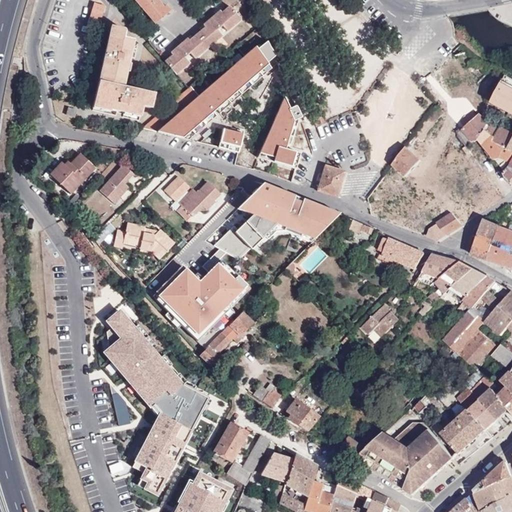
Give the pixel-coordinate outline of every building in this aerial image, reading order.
[(134,0),(155,24),(170,11),(166,5),(164,7),(157,0),(134,0)] [(104,7),(93,4),(88,25),(98,29),(104,7)] [(172,56),(165,61),(176,75),(190,64),(185,58),(190,54),(195,59),(222,36),(216,31),(223,26),(227,31),(240,20),(229,6),(221,13),(219,11),(203,25),(204,27),(189,41),(187,39),(170,53),(172,56)] [(123,29),(111,26),(93,108),(110,112),(111,110),(140,116),(142,107),(150,108),(154,94),(123,88),(133,40),(123,38),(124,31),(123,29)] [(188,89),(142,129),(188,140),(215,116),(212,113),(216,109),(220,113),(277,64),(267,42),(201,99),(190,87),(188,89)] [(474,59),(471,64),(487,74),(490,69),(474,59)] [(511,88),(502,83),(492,103),(511,113),(511,88)] [(274,117),(258,158),(295,169),(299,154),(284,150),(286,145),(289,146),(297,120),(292,108),(289,110),(283,98),(274,117)] [(320,114),(323,113),(319,100),(308,104),(316,127),(324,125),(320,114)] [(297,120),(300,119),(298,114),(295,106),(292,108),(297,120)] [(77,110),(68,108),(66,116),(75,118),(77,110)] [(442,111),(434,109),(415,135),(421,140),(442,111)] [(488,125),(479,115),(458,134),(467,146),(473,141),(479,140),(488,125)] [(498,131),(488,125),(479,140),(494,160),(495,159),(501,158),(505,147),(511,133),(500,128),(498,131)] [(242,134),(224,130),(219,147),(238,152),(242,134)] [(420,161),(406,147),(400,155),(393,165),(405,176),(420,161)] [(511,150),(509,149),(505,147),(501,158),(511,163),(511,150)] [(80,155),(71,165),(67,168),(64,165),(62,163),(50,175),(70,194),(94,169),(80,155)] [(511,163),(501,158),(495,159),(506,172),(510,168),(511,163)] [(132,175),(122,166),(99,191),(114,203),(127,188),(123,184),(132,175)] [(324,166),(317,191),(337,197),(344,172),(324,166)] [(178,177),(164,191),(175,201),(189,188),(178,177)] [(181,206),(191,215),(193,216),(203,206),(207,211),(215,202),(213,200),(219,195),(207,182),(195,193),(192,190),(179,203),(181,206)] [(340,214),(263,184),(237,209),(252,215),(232,234),(229,230),(212,245),(239,259),(275,224),(312,240),(340,214)] [(443,219),(453,214),(454,213),(446,205),(437,209),(443,219)] [(186,221),(191,215),(181,206),(176,211),(186,221)] [(453,214),(443,219),(436,223),(437,224),(447,235),(462,225),(453,214)] [(501,227),(488,260),(507,266),(511,270),(511,221),(504,218),(501,227)] [(361,233),(362,231),(365,224),(354,220),(351,229),(361,233)] [(501,227),(484,221),(472,255),(488,260),(501,227)] [(143,232),(144,229),(127,223),(125,232),(118,230),(114,246),(121,248),(123,243),(139,247),(139,249),(151,252),(150,252),(158,259),(173,244),(159,230),(157,233),(154,235),(143,232)] [(110,224),(96,238),(101,243),(115,229),(110,224)] [(369,225),(365,224),(362,231),(369,234),(372,227),(369,225)] [(437,224),(421,234),(437,241),(447,235),(437,224)] [(186,226),(177,235),(182,240),(191,231),(186,226)] [(424,254),(389,238),(388,240),(386,239),(384,239),(379,250),(380,251),(383,253),(383,255),(405,264),(415,268),(424,254)] [(383,253),(380,251),(377,260),(402,270),(405,264),(383,255),(383,253)] [(460,262),(433,255),(423,272),(440,279),(441,279),(460,262)] [(198,281),(186,269),(156,297),(197,339),(250,289),(221,259),(198,281)] [(473,270),(460,262),(441,279),(453,287),(473,270)] [(488,278),(473,270),(453,287),(442,297),(450,302),(450,301),(459,307),(464,302),(464,301),(469,295),(488,278)] [(497,282),(488,278),(469,295),(464,301),(464,302),(471,308),(473,310),(497,282)] [(511,292),(511,290),(497,282),(473,310),(471,308),(466,314),(443,340),(456,351),(458,353),(479,330),(486,321),(511,292)] [(435,291),(428,298),(434,304),(440,298),(435,291)] [(511,292),(486,321),(502,335),(509,328),(511,331),(511,292)] [(422,304),(428,310),(434,304),(428,298),(422,304)] [(386,308),(365,329),(371,335),(375,332),(383,341),(401,323),(392,314),(386,308)] [(138,479),(146,483),(143,490),(160,498),(163,491),(209,398),(184,386),(117,310),(104,322),(119,339),(103,353),(158,416),(132,467),(142,472),(138,479)] [(221,334),(229,341),(232,338),(237,333),(240,335),(253,323),(242,312),(221,334)] [(498,347),(479,330),(458,353),(461,356),(462,357),(472,366),(477,370),(478,371),(478,370),(491,355),(498,347)] [(237,333),(232,338),(236,342),(241,337),(240,335),(237,333)] [(219,335),(199,355),(211,366),(219,357),(216,354),(229,341),(221,334),(219,335)] [(491,355),(506,367),(511,360),(511,352),(501,344),(498,347),(491,355)] [(461,356),(458,353),(456,351),(451,356),(456,361),(461,356)] [(449,370),(456,377),(460,373),(453,366),(449,370)] [(234,367),(227,377),(240,386),(246,376),(234,367)] [(465,385),(468,388),(471,391),(485,376),(478,370),(478,371),(465,385)] [(511,391),(511,372),(501,381),(507,387),(511,391)] [(471,391),(477,397),(493,383),(485,376),(471,391)] [(253,395),(262,401),(269,391),(260,385),(253,395)] [(511,411),(511,391),(507,387),(499,396),(511,411)] [(466,408),(477,397),(471,391),(468,388),(457,399),(466,408)] [(279,399),(281,396),(274,390),(271,393),(279,399)] [(511,420),(511,411),(499,396),(493,390),(481,401),(498,420),(506,413),(511,420)] [(269,391),(262,401),(272,408),(279,399),(271,393),(269,391)] [(287,419),(307,432),(318,417),(295,400),(286,412),(290,415),(287,419)] [(422,401),(413,408),(420,414),(427,407),(422,401)] [(487,430),(498,420),(481,401),(469,412),(487,430)] [(459,454),(487,430),(469,412),(468,410),(441,434),(459,453),(459,454)] [(129,411),(118,413),(120,424),(131,422),(129,411)] [(214,451),(215,452),(219,455),(231,461),(247,433),(229,423),(214,451)] [(371,446),(355,459),(413,495),(454,459),(455,459),(454,457),(437,438),(424,423),(413,423),(395,440),(385,433),(371,446)] [(242,468),(252,473),(270,441),(260,436),(242,468)] [(349,458),(362,446),(349,438),(339,451),(349,458)] [(285,483),(292,460),(272,454),(260,474),(285,483)] [(312,481),(316,466),(294,455),(292,460),(285,483),(285,484),(307,497),(312,481)] [(511,475),(506,461),(474,491),(476,493),(511,476),(511,475)] [(227,474),(245,486),(252,473),(242,468),(234,463),(227,474)] [(192,483),(189,481),(172,511),(218,511),(231,488),(198,472),(192,483)] [(360,486),(339,476),(335,489),(328,511),(358,511),(359,510),(352,507),(355,497),(360,486)] [(511,476),(476,493),(483,511),(511,496),(511,476)] [(303,510),(310,511),(328,511),(335,489),(323,485),(323,484),(312,481),(307,497),(305,505),(303,510)] [(277,485),(272,500),(279,503),(282,494),(284,487),(277,485)] [(395,511),(398,504),(360,486),(355,497),(365,500),(394,511),(395,511)] [(474,491),(467,498),(479,511),(482,511),(483,511),(476,493),(474,491)] [(282,494),(279,503),(280,504),(296,511),(302,511),(303,510),(305,505),(282,494)] [(511,511),(511,496),(483,511),(511,511)] [(479,511),(467,498),(451,511),(479,511)] [(394,511),(365,500),(362,508),(367,510),(365,511),(394,511)]
